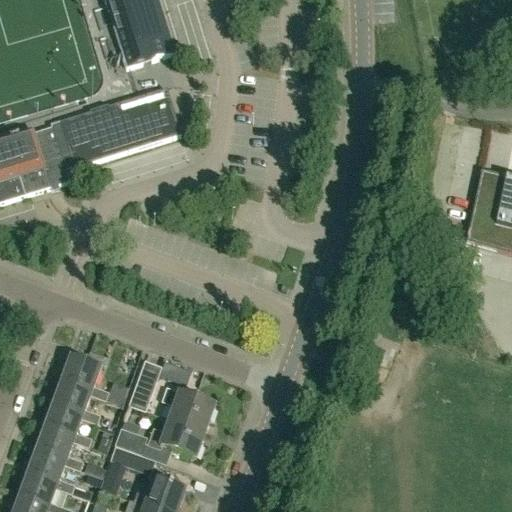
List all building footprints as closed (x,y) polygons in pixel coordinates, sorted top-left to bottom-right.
[(103,0),(126,73),(174,58),(172,52),(155,0),(103,0)] [(50,129),(52,135),(66,176),(106,164),(180,141),(176,128),(165,93),(50,129)] [(32,134),(0,143),(0,186),(18,180),(24,200),(69,186),(66,176),(52,135),(35,141),(32,134)] [(471,222),(485,225),(485,228),(481,247),(511,253),(511,180),(505,179),(505,178),(483,173),(481,173),(471,222)] [(0,207),(24,200),(18,180),(0,186),(0,207)] [(341,380),(348,362),(335,357),(328,376),(341,380)] [(91,395),(90,398),(106,404),(109,396),(93,391),(100,372),(71,362),(63,385),(91,395)] [(145,416),(162,371),(144,364),(128,410),(145,416)] [(159,380),(167,382),(172,369),(164,367),(159,380)] [(91,395),(63,385),(54,408),(82,419),(81,422),(97,428),(100,419),(84,413),(90,398),(91,395)] [(169,425),(203,438),(213,411),(178,398),(179,396),(166,391),(161,406),(174,411),(169,425)] [(76,437),(81,422),(82,419),(54,408),(45,432),(74,442),(73,445),(88,451),(92,443),(76,437)] [(112,417),(106,434),(116,438),(123,421),(112,417)] [(194,463),(203,438),(169,425),(165,436),(153,432),(147,450),(160,455),(162,452),(194,463)] [(67,460),(73,445),(74,442),(45,432),(37,455),(65,466),(64,468),(80,474),(83,466),(67,460)] [(125,434),(120,432),(115,450),(141,460),(147,442),(125,434)] [(155,465),(141,460),(115,450),(110,465),(150,479),(155,465)] [(59,483),(64,468),(65,466),(37,455),(28,479),(56,489),(55,492),(71,498),(74,489),(59,483)] [(86,468),(83,477),(103,484),(106,475),(86,468)] [(109,486),(145,495),(149,479),(113,470),(109,486)] [(64,511),(50,507),(55,492),(56,489),(28,479),(20,502),(46,511),(64,511)] [(178,511),(184,495),(154,484),(148,499),(137,495),(134,505),(144,509),(144,510),(150,511),(178,511)] [(92,496),(74,489),(71,498),(89,504),(92,496)] [(46,511),(20,502),(15,511),(46,511)]
